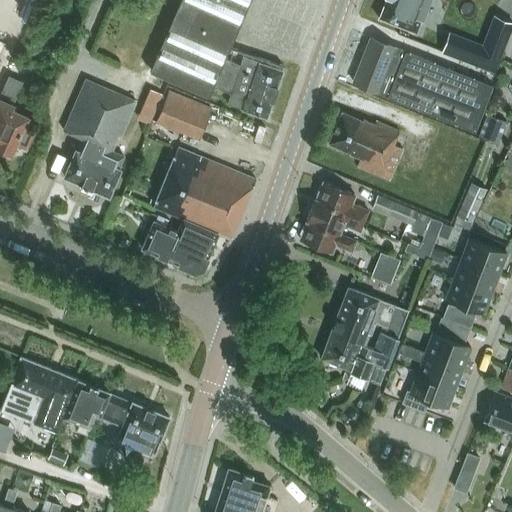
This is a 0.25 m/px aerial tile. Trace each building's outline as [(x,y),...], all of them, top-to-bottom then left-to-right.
[(212,83),(223,58),(248,0),(181,0),(151,70),(208,93),(213,83),(212,83)] [(416,32),(422,17),(423,17),(424,15),(423,15),(428,0),(384,0),(379,16),(378,16),(378,18),(379,18),(416,32)] [(449,32),(442,52),(494,71),(511,24),(511,22),(494,15),(482,45),(449,32)] [(474,131),(492,85),(404,51),(370,38),(353,82),(387,95),(387,96),(474,131)] [(266,117),(282,70),(258,62),(259,61),(243,56),(239,65),(223,58),(212,83),(213,83),(231,92),(227,103),(243,109),(266,117)] [(27,115),(22,113),(11,108),(13,105),(12,104),(22,82),(8,76),(0,94),(0,145),(11,150),(15,142),(26,147),(34,130),(22,125),(27,115)] [(66,124),(63,130),(81,138),(76,149),(75,149),(63,176),(108,196),(120,169),(118,168),(123,156),(111,150),(114,145),(117,137),(120,138),(130,113),(136,101),(85,79),(70,113),(66,124)] [(150,124),(162,94),(149,88),(137,119),(150,124)] [(198,139),(210,109),(168,92),(156,122),(198,139)] [(362,121),(344,113),(341,112),(328,143),(349,152),(348,153),(360,158),(356,166),(389,180),(402,149),(393,145),(399,131),(376,121),(374,124),(363,119),(362,121)] [(505,121),(485,113),(476,136),(496,144),(505,121)] [(231,238),(255,179),(177,147),(152,206),(182,218),(218,233),(231,238)] [(364,219),(368,210),(351,203),(354,194),(323,181),(316,200),(364,219)] [(456,216),(471,222),(485,189),(470,182),(456,216)] [(381,196),(377,195),(372,209),(388,215),(393,201),(381,196)] [(359,230),(364,219),(316,200),(307,221),(338,233),(342,223),(359,230)] [(400,220),(406,207),(394,202),(393,201),(388,215),(400,220)] [(414,226),(419,213),(406,207),(400,220),(414,226)] [(441,222),(430,217),(418,247),(430,252),(441,222)] [(202,268),(218,233),(182,218),(176,231),(153,221),(142,247),(195,271),(202,268)] [(355,240),(338,233),(307,221),(300,239),(331,252),(334,243),(351,251),(355,240)] [(446,239),(451,226),(442,223),(437,235),(446,239)] [(461,258),(498,273),(506,253),(468,238),(461,258)] [(433,248),(428,260),(440,264),(444,253),(433,248)] [(461,258),(453,278),(491,293),(498,273),(461,258)] [(491,293),(453,278),(446,298),(483,313),(491,293)] [(397,338),(408,309),(348,286),(329,335),(354,344),(360,346),(361,343),(362,344),(362,343),(373,348),(380,331),(397,338)] [(475,314),(447,303),(443,316),(470,327),(475,314)] [(470,327),(441,316),(435,331),(464,343),(470,327)] [(387,365),(397,338),(380,331),(373,348),(362,343),(362,344),(361,343),(360,346),(354,344),(329,335),(320,357),(350,369),(350,370),(366,377),(373,360),(387,365)] [(432,332),(425,352),(462,367),(470,347),(432,332)] [(413,348),(401,343),(397,353),(409,357),(413,348)] [(462,367),(425,352),(417,372),(455,387),(462,367)] [(37,393),(47,367),(20,356),(0,409),(14,415),(22,395),(32,399),(35,392),(37,393)] [(63,417),(78,379),(47,367),(37,393),(35,392),(32,399),(22,395),(14,415),(57,432),(63,417)] [(511,391),(511,369),(508,368),(501,387),(511,391)] [(417,372),(410,391),(406,389),(401,402),(424,411),(428,399),(447,407),(455,387),(417,372)] [(78,379),(63,417),(78,423),(75,431),(86,435),(94,414),(99,416),(109,393),(109,392),(78,379)] [(511,431),(511,398),(494,391),(483,420),(511,431)] [(154,452),(169,416),(109,393),(99,416),(122,425),(117,436),(154,452)] [(0,450),(4,452),(9,440),(10,437),(0,433),(0,450)] [(81,455),(102,463),(110,441),(89,433),(81,455)] [(66,454),(50,447),(46,458),(61,465),(66,454)] [(461,465),(460,468),(473,473),(480,457),(466,452),(466,453),(461,465)] [(259,511),(260,511),(261,511),(270,485),(251,479),(252,475),(228,468),(213,511),(259,511)] [(24,511),(11,507),(16,490),(7,487),(2,505),(5,506),(3,511),(24,511)] [(82,511),(76,510),(75,511),(58,511),(61,505),(52,502),(48,511),(82,511)]
